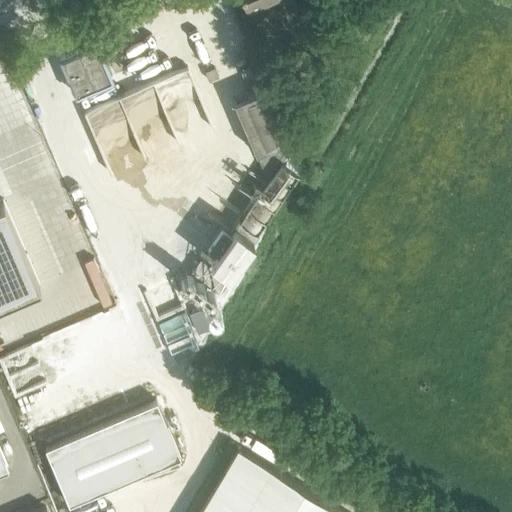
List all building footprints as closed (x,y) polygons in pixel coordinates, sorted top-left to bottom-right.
[(294,0),(243,0),(248,11),(250,10),(252,15),(258,18),(265,15),(267,9),(265,4),(273,0),(283,0),(286,4),(294,0)] [(257,34),(246,39),(252,52),(263,47),(257,34)] [(60,57),(75,93),(111,77),(95,42),(96,41),(95,40),(94,41),(60,56),(60,55),(59,56),(59,57),(60,57)] [(107,168),(213,125),(189,65),(82,108),(107,168)] [(218,76),(214,67),(204,71),(208,80),(218,76)] [(266,86),(233,100),(255,149),(288,135),(266,86)] [(220,224),(210,239),(208,242),(217,249),(208,261),(227,274),(238,258),(305,162),(287,150),(271,174),(231,232),(220,224)] [(228,278),(199,258),(189,271),(219,292),(228,278)] [(200,306),(188,311),(197,332),(209,326),(200,306)] [(156,398),(44,445),(68,501),(137,472),(139,472),(140,475),(139,475),(139,476),(180,463),(177,456),(180,454),(167,424),(156,398)] [(196,511),(345,511),(237,446),(196,511)]
